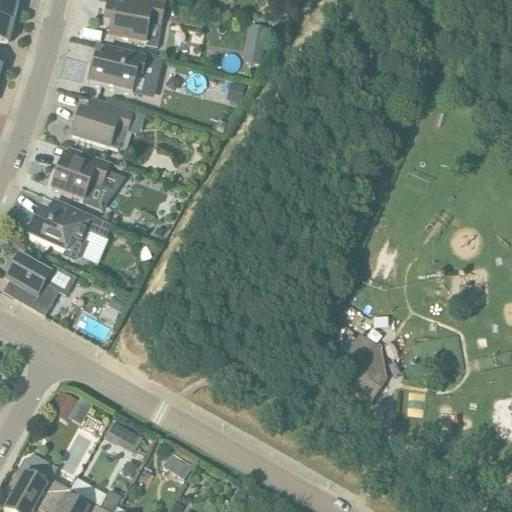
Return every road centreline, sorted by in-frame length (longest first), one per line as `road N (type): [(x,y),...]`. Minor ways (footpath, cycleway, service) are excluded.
road 1 (tertiary): [(338,511),(53,350)]
road 2 (residential): [(0,175),(52,0)]
